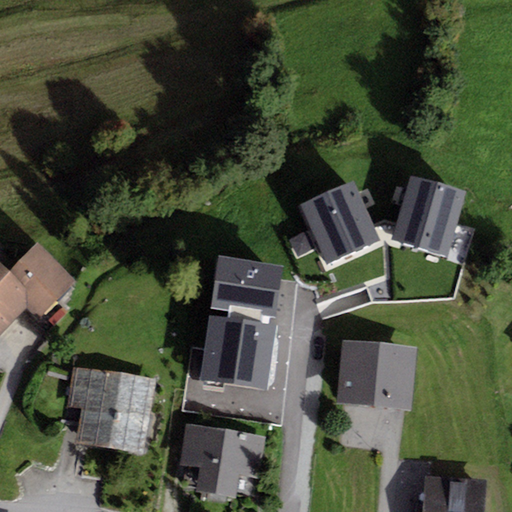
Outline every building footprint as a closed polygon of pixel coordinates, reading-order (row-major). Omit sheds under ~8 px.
[(466,193),(411,177),(401,211),(456,227),(466,193)] [(299,207),(314,238),(367,214),(351,182),(299,207)] [(448,256),(456,227),(401,211),(392,240),(448,256)] [(327,264),(379,240),(367,214),(314,238),(327,264)] [(37,243),(9,272),(0,263),(0,338),(28,309),(41,321),(78,283),(37,243)] [(267,391),(276,326),(261,324),(262,315),(277,317),(283,266),(217,258),(211,308),(229,311),(228,320),(209,317),(200,381),(267,391)] [(342,342),(336,402),(411,409),(417,349),(342,342)] [(158,380),(73,367),(67,407),(80,409),(152,419),(158,380)] [(147,454),(152,419),(80,409),(75,444),(147,454)] [(267,437),(185,423),(178,464),(199,468),(195,491),(236,498),(240,474),(260,478),(267,437)] [(483,511),(484,481),(423,479),(421,511),(483,511)]
